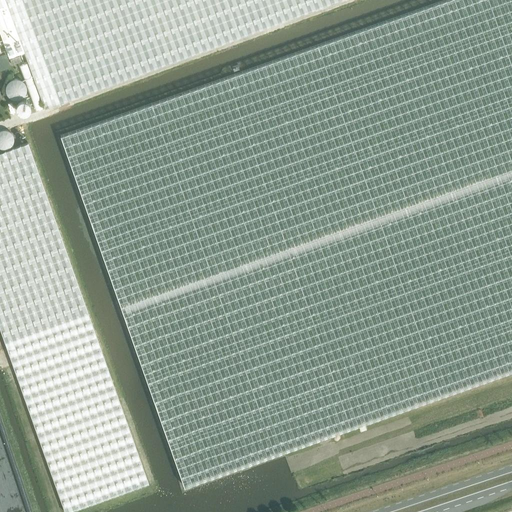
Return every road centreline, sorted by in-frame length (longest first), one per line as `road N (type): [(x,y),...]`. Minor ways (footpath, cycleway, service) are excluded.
road 1 (track): [(58,511),(0,343)]
road 2 (primary): [(511,467),(378,511)]
